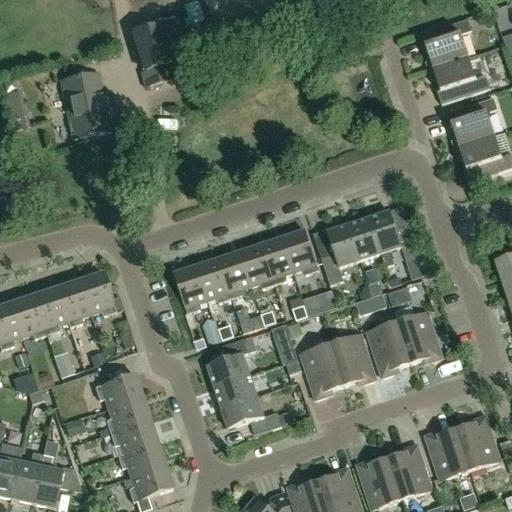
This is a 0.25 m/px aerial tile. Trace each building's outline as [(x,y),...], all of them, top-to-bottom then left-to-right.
[(429,73),(469,60),(462,38),(472,35),(468,22),(419,38),(424,51),(427,50),(429,58),(426,64),(429,73)] [(197,52),(218,47),(212,28),(192,33),(197,52)] [(469,60),(429,73),(432,82),(438,86),(441,94),(438,95),(442,108),(491,92),(487,79),(477,82),(469,60)] [(175,65),(140,75),(145,91),(179,81),(175,65)] [(103,95),(99,75),(60,83),(73,142),(118,133),(113,106),(111,94),(103,95)] [(455,152),(495,139),(488,117),(498,113),(494,101),(445,117),(449,129),(452,128),(455,137),(452,143),(455,152)] [(495,139),(455,152),(458,161),(464,164),(467,172),(464,173),(468,186),(511,171),(511,157),(503,161),(495,139)] [(369,221),(381,257),(386,270),(395,267),(391,254),(402,250),(406,263),(420,259),(410,228),(396,232),(391,214),(369,221)] [(361,264),(381,257),(369,221),(349,228),(361,264)] [(340,271),(361,264),(349,228),(328,235),(334,253),(321,257),(331,287),(344,283),(340,271)] [(284,241),(295,275),(303,273),(306,278),(319,273),(318,268),(317,268),(306,234),(284,241)] [(287,278),(295,275),(284,241),(262,248),(275,288),(287,284),(287,278)] [(263,292),(275,288),(262,248),(240,255),(252,290),(260,287),(263,292)] [(244,292),(252,290),(240,255),(219,262),(232,302),(244,298),(244,292)] [(503,285),(511,281),(511,258),(496,264),(503,285)] [(220,306),(232,302),(219,262),(197,269),(208,304),(217,301),(220,306)] [(200,307),(208,304),(197,269),(175,277),(186,311),(188,317),(201,312),(200,307)] [(80,283),(91,317),(100,314),(103,319),(116,315),(114,309),(103,275),(80,283)] [(510,305),(511,304),(511,281),(503,285),(510,305)] [(82,320),(91,317),(80,283),(57,290),(70,330),(82,326),(82,320)] [(373,300),(382,297),(378,284),(369,288),(373,300)] [(69,330),(70,330),(57,290),(34,298),(47,338),(60,334),(59,328),(67,325),(69,330)] [(35,342),(47,338),(34,298),(11,306),(22,340),(32,337),(35,342)] [(372,316),(367,302),(356,306),(360,319),(372,316)] [(14,343),(22,340),(11,306),(0,309),(0,350),(1,353),(14,349),(14,343)] [(304,308),(293,312),(297,324),(308,320),(304,308)] [(243,337),(265,330),(261,318),(250,322),(247,311),(236,314),(243,337)] [(272,314),(261,318),(265,330),(276,326),(272,314)] [(398,326),(411,367),(429,361),(431,365),(443,361),(428,316),(398,326)] [(393,373),(411,367),(398,326),(367,336),(382,381),(395,377),(393,373)] [(219,332),(222,344),(234,340),(230,328),(219,332)] [(278,350),(292,346),(286,328),(272,333),(278,350)] [(331,348),(345,389),(363,383),(364,387),(377,383),(362,338),(331,348)] [(215,390),(251,378),(244,358),(257,354),(252,340),(226,348),(230,362),(208,369),(215,390)] [(327,395),(345,389),(331,348),(301,358),(316,403),(328,399),(327,395)] [(301,373),(298,362),(286,366),(290,377),(301,373)] [(108,412),(142,400),(135,377),(100,388),(95,390),(99,403),(105,403),(108,412)] [(222,411),(258,399),(251,378),(215,390),(222,411)] [(382,383),(370,387),(376,406),(388,402),(382,383)] [(32,407),(44,403),(41,393),(28,397),(32,407)] [(258,399),(222,411),(229,432),(265,420),(258,399)] [(110,436),(150,423),(142,400),(108,412),(111,421),(106,424),(108,430),(98,433),(100,439),(110,436)] [(282,429),(278,415),(268,418),(273,432),(282,429)] [(457,433),(471,474),(501,464),(486,419),(474,423),(475,427),(457,433)] [(123,457),(157,446),(150,423),(110,436),(114,449),(120,448),(123,457)] [(440,484),(471,474),(457,433),(439,439),(438,435),(425,439),(440,484)] [(505,460),(511,458),(511,448),(510,443),(501,447),(505,460)] [(130,480),(165,469),(157,446),(123,457),(117,458),(122,471),(127,471),(130,480)] [(389,462),(402,503),(433,493),(418,448),(405,452),(407,456),(389,462)] [(0,499),(11,502),(19,465),(22,452),(11,449),(8,463),(0,461),(0,499)] [(40,470),(43,457),(32,455),(29,468),(19,465),(11,502),(31,507),(40,470)] [(40,470),(31,507),(54,511),(59,491),(82,496),(74,473),(62,470),(61,475),(50,472),(53,460),(43,457),(40,470)] [(371,511),(374,511),(402,503),(389,462),(371,468),(369,464),(357,468),(371,511)] [(130,480),(133,489),(128,492),(134,511),(147,511),(144,501),(172,492),(165,469),(130,480)] [(319,485),(328,511),(362,511),(348,471),(336,475),(337,479),(319,485)] [(294,511),(328,511),(319,485),(302,491),(300,486),(288,491),(294,511)] [(246,511),(291,511),(286,496),(274,500),(266,510),(256,501),(246,511)] [(468,511),(478,509),(474,497),(461,501),(464,511),(468,511)]
